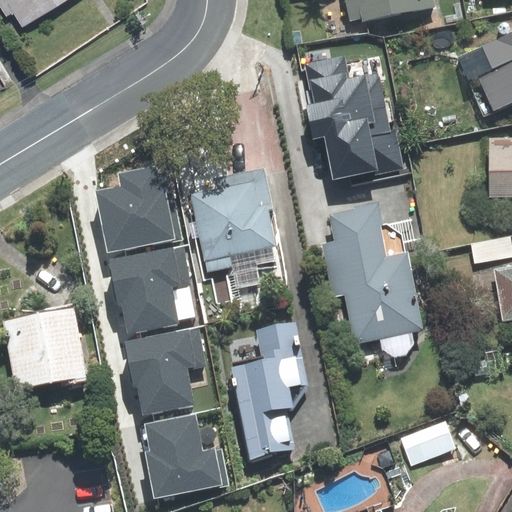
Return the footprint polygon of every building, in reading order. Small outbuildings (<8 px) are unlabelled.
[(55,0),(8,0),(22,21),(55,0)] [(429,0),(357,0),(363,25),(432,11),(429,0)] [(493,77),(477,83),(489,114),(511,104),(511,46),(485,58),(493,77)] [(348,55),(308,62),(317,108),(311,109),(317,141),(329,138),(337,182),(409,169),(400,124),(390,126),(380,74),(353,79),(348,55)] [(511,195),(511,147),(494,147),(492,194),(511,195)] [(248,193),(192,204),(204,267),(272,254),(265,218),(254,220),(248,193)] [(374,217),(332,226),(355,344),(415,332),(402,263),(384,267),(374,217)] [(511,260),(508,240),(469,248),(474,269),(511,260)] [(511,318),(511,280),(500,283),(506,319),(511,318)] [(181,294),(114,305),(126,363),(165,356),(167,369),(192,365),(181,294)] [(65,320),(5,331),(17,393),(77,381),(65,320)] [(292,333),(225,346),(247,459),(283,452),(276,415),(288,413),(282,384),(301,381),(292,333)]
